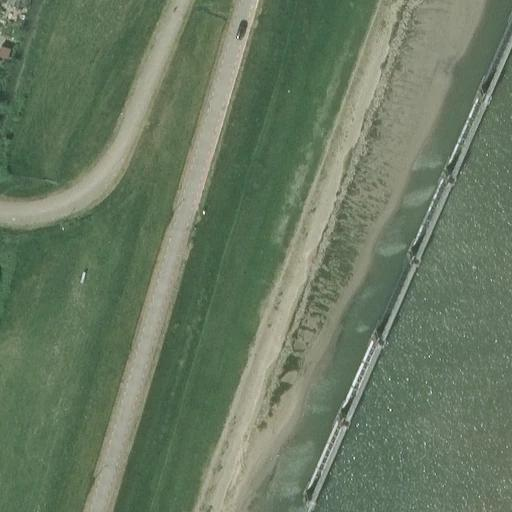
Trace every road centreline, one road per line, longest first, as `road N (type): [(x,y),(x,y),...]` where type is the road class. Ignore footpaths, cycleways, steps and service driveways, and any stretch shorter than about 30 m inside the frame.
road 1 (unclassified): [(96,511),(246,0)]
road 2 (unclassified): [(0,211),(36,212),(63,202),(107,170),(179,0)]
